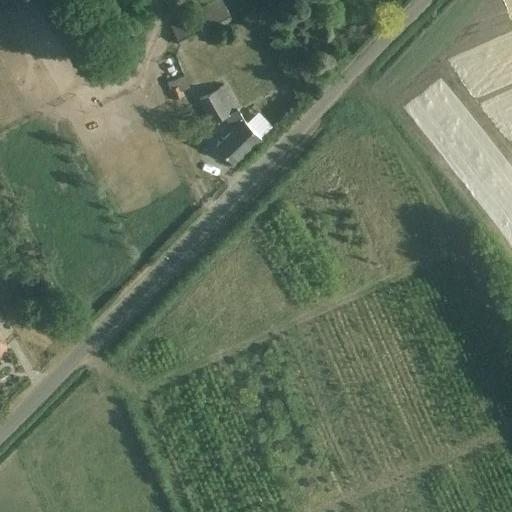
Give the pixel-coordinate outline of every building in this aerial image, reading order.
[(181,44),(226,20),(231,17),(222,0),(216,0),(216,1),(188,15),(170,25),(181,44)] [(102,19),(98,11),(87,15),(91,24),(102,19)] [(125,70),(109,40),(94,49),(110,78),(125,70)] [(511,170),(511,79),(487,77),(484,107),(462,105),(438,121),(438,129),(441,140),(455,161),(454,155),(473,182),(511,170)] [(246,122),(245,123),(242,117),(237,109),(238,108),(224,85),(198,99),(213,124),(224,117),(225,118),(232,128),(215,145),(218,149),(223,153),(234,165),(261,138),(247,124),(246,122)] [(180,86),(169,91),(174,102),(185,97),(180,86)]
